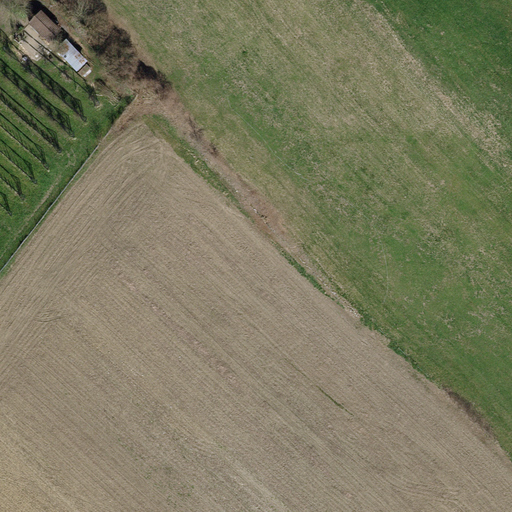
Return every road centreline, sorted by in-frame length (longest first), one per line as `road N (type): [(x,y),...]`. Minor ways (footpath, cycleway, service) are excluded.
road 1 (track): [(511,473),(139,98)]
road 2 (track): [(13,0),(44,10),(139,98)]
